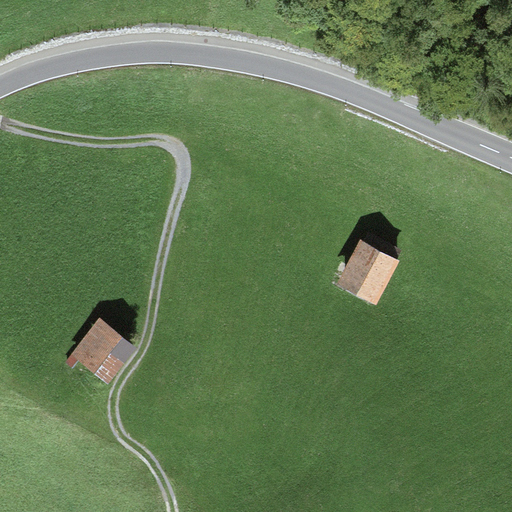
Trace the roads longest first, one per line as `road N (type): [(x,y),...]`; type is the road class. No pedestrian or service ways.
road 1 (track): [(172,511),(148,457),(118,433),(113,402),(148,330),(185,163),(181,151),(155,140),(88,141),(0,122)]
road 2 (tertiary): [(0,86),(101,57),(205,54),(342,88),(511,157)]
